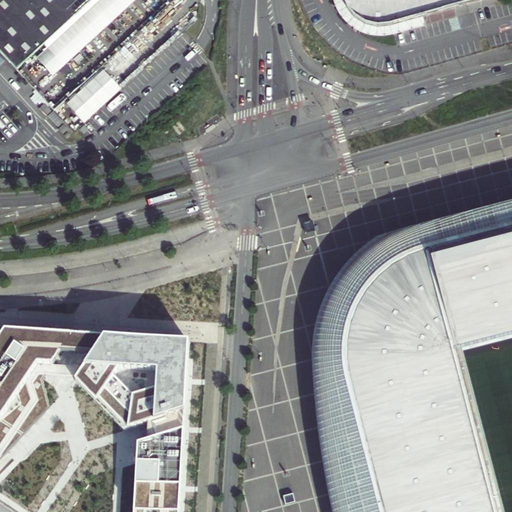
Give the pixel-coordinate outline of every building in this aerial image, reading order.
[(0,0),(0,46),(22,70),(46,47),(14,13),(27,0),(0,0)] [(97,0),(27,0),(14,13),(46,47),(97,0)] [(334,0),(335,2),(339,12),(347,22),(360,32),(376,36),(388,35),(396,33),(458,18),(455,8),(389,26),(379,26),(366,24),(356,18),(349,9),(344,0),(334,0)] [(344,0),(349,9),(356,18),(366,24),(379,26),(389,26),(455,8),(483,0),(344,0)] [(400,244),(397,238),(377,249),(367,257),(352,272),(344,283),(344,284),(336,299),(334,298),(326,321),(321,346),(321,373),(324,414),(329,454),(336,493),(340,511),(511,511),(511,212),(422,236),(400,244)] [(314,222),(305,224),(306,229),(307,232),(310,231),(316,230),(315,226),(314,222)] [(88,336),(5,330),(0,337),(0,471),(1,471),(0,470),(0,458),(49,405),(41,378),(58,351),(78,353),(91,353),(75,378),(124,427),(147,421),(146,439),(137,441),(133,511),(179,511),(189,342),(88,336)] [(293,494),(284,496),(286,505),(295,502),(293,494)]
